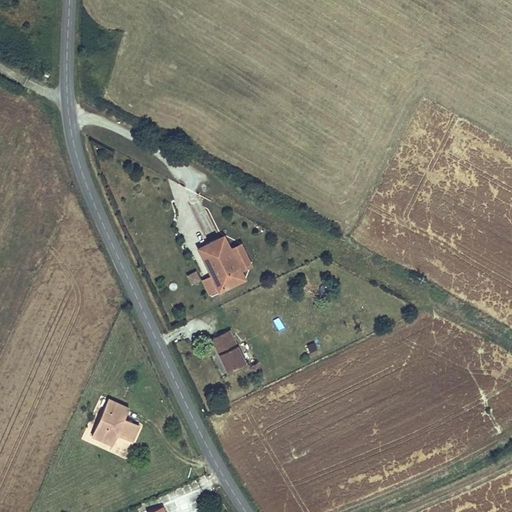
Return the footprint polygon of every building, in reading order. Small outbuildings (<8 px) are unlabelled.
[(226,234),(201,247),(222,289),(247,277),(243,268),(232,247),(226,234)] [(242,243),(232,247),(243,268),(252,263),(242,243)] [(229,332),(213,339),(229,373),(246,365),(229,332)] [(307,344),(310,352),(317,349),(314,341),(307,344)] [(129,409),(108,400),(92,438),(113,448),(118,437),(132,443),(138,426),(125,421),(122,419),(124,414),(127,416),(129,409)] [(132,443),(118,437),(113,448),(132,443)]
